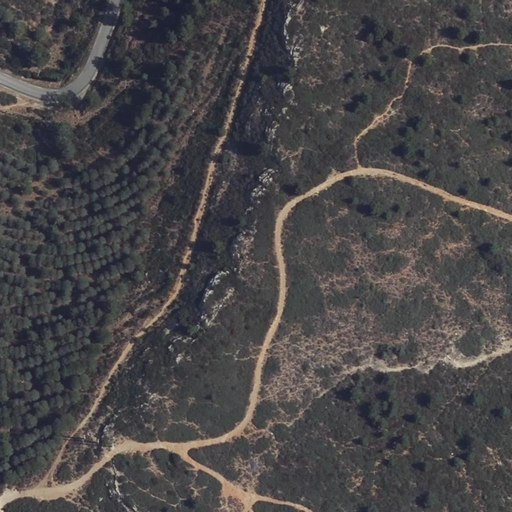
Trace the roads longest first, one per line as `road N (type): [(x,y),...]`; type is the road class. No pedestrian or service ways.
road 1 (track): [(44,492),(135,336),(173,302),(261,0)]
road 2 (tertiary): [(0,78),(45,95),(74,91),(115,0)]
